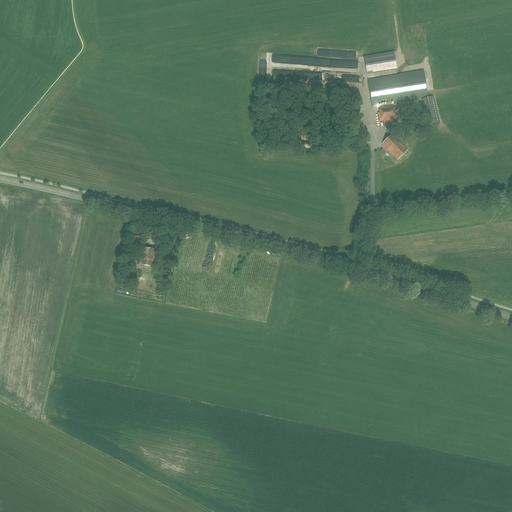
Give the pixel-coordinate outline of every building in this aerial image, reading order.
[(397,69),(394,52),(364,57),(367,74),(397,69)] [(396,74),(397,75),(368,80),(371,105),(372,105),(372,109),(379,107),(379,104),(400,100),(401,101),(428,97),(424,70),(396,74)] [(359,80),(360,73),(344,71),(344,75),(353,76),(353,77),(357,77),(357,79),(359,80)] [(433,96),(421,99),(427,124),(439,121),(433,96)] [(379,121),(383,121),(384,127),(394,125),(393,119),(397,118),(396,110),(378,113),(379,121)] [(397,160),(407,150),(391,134),(382,144),(397,160)] [(133,231),(132,241),(143,242),(144,232),(133,231)] [(142,253),(139,264),(154,268),(157,256),(142,253)]
